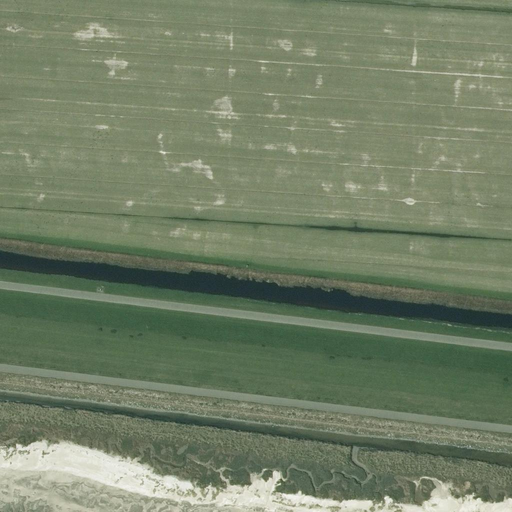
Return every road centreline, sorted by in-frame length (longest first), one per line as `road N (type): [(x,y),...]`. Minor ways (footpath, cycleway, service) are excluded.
road 1 (unclassified): [(0,375),(511,437)]
road 2 (unclassified): [(511,351),(0,289)]
